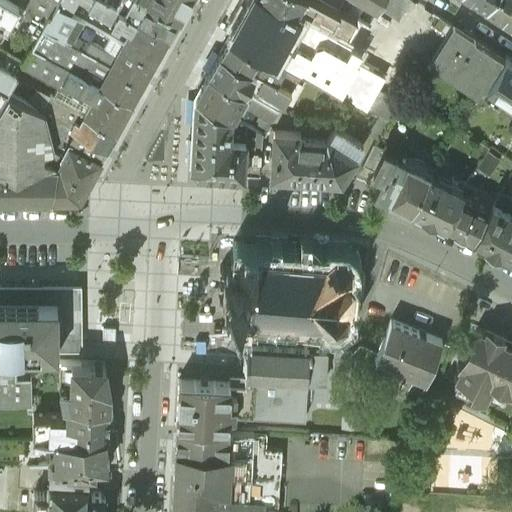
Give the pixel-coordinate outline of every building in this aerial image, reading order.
[(0,0),(0,13),(3,16),(10,5),(0,0)] [(29,0),(17,23),(36,35),(43,23),(55,1),(55,0),(29,0)] [(166,33),(107,0),(91,0),(87,7),(118,25),(121,22),(129,27),(123,39),(153,55),(166,33)] [(177,12),(154,0),(107,0),(166,33),(177,12)] [(184,0),(154,0),(177,12),(184,0)] [(294,6),(282,0),(248,0),(246,5),(283,25),(294,6)] [(282,0),(294,6),(297,0),(298,0),(301,1),(303,0),(311,0),(309,5),(325,13),(323,17),(348,30),(356,15),(345,9),(337,5),(327,0),(282,0)] [(339,0),(337,5),(345,9),(350,0),(339,0)] [(360,0),(377,9),(378,6),(381,0),(360,0)] [(410,0),(381,0),(378,6),(399,19),(410,0)] [(511,0),(485,0),(484,3),(510,20),(511,16),(511,0)] [(153,55),(123,39),(116,51),(76,30),(84,16),(55,1),(43,23),(141,77),(153,55)] [(283,25),(246,5),(231,31),(285,61),(301,69),(315,43),(300,35),(296,43),(283,35),(277,45),(274,43),(283,25)] [(3,16),(0,13),(0,31),(2,32),(5,26),(10,29),(14,22),(3,16)] [(323,29),(295,13),(294,16),(293,16),(287,27),(300,35),(315,43),(323,29)] [(141,77),(43,23),(36,35),(32,40),(67,61),(131,97),(141,77)] [(504,58),(451,23),(444,33),(427,61),(451,76),(455,70),(484,89),(487,85),(504,58)] [(315,43),(301,69),(312,75),(351,97),(370,67),(356,60),(361,51),(323,29),(315,43)] [(265,50),(231,31),(220,51),(255,69),(265,50)] [(67,61),(32,40),(23,58),(59,80),(61,76),(67,61)] [(23,58),(0,44),(0,82),(7,86),(16,70),(23,58)] [(255,69),(220,51),(209,71),(243,89),(246,85),(255,90),(257,88),(284,102),(290,89),(275,80),(255,69)] [(504,58),(487,85),(511,101),(511,60),(505,56),(504,58)] [(90,92),(86,99),(57,83),(52,90),(115,125),(131,97),(67,61),(61,76),(90,92)] [(301,69),(285,61),(275,80),(290,89),(295,80),(298,75),(301,69)] [(370,67),(351,97),(390,119),(401,102),(377,89),(384,75),(370,67)] [(312,75),(301,69),(298,75),(309,80),(312,75)] [(52,90),(16,70),(7,86),(43,107),(106,141),(115,125),(52,90)] [(243,89),(209,71),(196,95),(230,114),(232,110),(238,100),(242,102),(242,103),(271,119),(278,108),(243,89)] [(290,89),(284,102),(292,106),(303,84),(295,80),(290,89)] [(43,107),(8,87),(0,101),(0,193),(49,193),(57,159),(43,152),(42,146),(52,143),(43,107)] [(230,114),(196,95),(191,164),(197,169),(259,173),(261,131),(235,117),(230,114)] [(106,141),(43,107),(52,143),(42,146),(43,152),(57,159),(69,137),(99,154),(106,141)] [(326,137),(300,139),(300,133),(274,130),(271,174),(341,178),(362,143),(335,123),(326,137)] [(99,154),(69,137),(57,159),(49,193),(78,193),(99,154)] [(374,144),(366,156),(367,157),(363,163),(373,168),(383,149),(374,144)] [(407,160),(383,149),(373,168),(373,169),(382,173),(375,188),(411,205),(428,171),(431,165),(410,155),(407,160)] [(440,157),(431,172),(428,171),(421,186),(423,187),(412,208),(444,224),(461,193),(465,186),(438,175),(440,172),(444,171),(449,162),(440,157)] [(494,198),(492,198),(488,206),(482,216),(481,219),(472,237),(508,255),(511,248),(511,197),(498,190),(494,198)] [(461,193),(444,224),(472,237),(481,219),(482,216),(488,206),(461,193)] [(257,251),(258,250),(260,248),(257,245),(255,247),(254,247),(254,246),(242,245),(242,247),(241,246),(239,244),(236,246),(238,248),(238,249),(233,248),(230,251),(229,257),(233,260),(238,261),(237,266),(225,266),(222,262),(219,264),(222,268),(219,268),(218,287),(221,287),(217,290),(220,293),(223,290),(235,291),(235,297),(230,296),(226,300),(225,305),(229,309),(234,309),(231,312),(233,314),(236,312),(250,313),(252,315),(254,313),(252,311),(267,311),(267,315),(270,315),(270,312),(285,312),(284,316),(288,316),(288,313),(302,314),(302,317),(305,318),(306,314),(321,315),(326,321),(324,324),(327,326),(329,323),(336,323),(337,326),(340,325),(339,322),(344,317),(347,319),(348,316),(346,315),(346,308),(349,307),(348,305),(349,304),(350,306),(352,305),(351,303),(355,299),(357,300),(358,297),(357,296),(357,290),(359,290),(359,287),(357,287),(358,281),(360,281),(358,278),(357,278),(352,273),(354,272),(353,271),(351,272),(352,269),(349,268),(350,261),(353,260),(352,257),(349,258),(344,252),(346,250),(343,248),(341,251),(334,250),(333,247),(330,248),(332,251),(325,256),(310,255),(310,252),(307,252),(307,254),(293,254),(293,250),(290,250),(290,253),(275,252),(275,249),(272,249),(272,252),(257,251)] [(81,347),(80,283),(0,283),(0,347),(15,348),(81,347)] [(441,339),(390,319),(377,353),(412,367),(409,376),(424,382),(441,339)] [(103,326),(102,340),(114,341),(115,326),(103,326)] [(511,338),(510,342),(476,326),(463,352),(465,353),(454,376),(471,385),(468,391),(485,400),(494,380),(511,388),(511,338)] [(324,350),(265,346),(266,335),(251,334),(250,344),(246,344),(246,355),(244,355),(243,367),(245,367),(244,377),(244,378),(306,382),(306,381),(322,381),(324,350)] [(16,379),(15,348),(0,347),(0,404),(31,404),(31,384),(19,384),(13,380),(16,379)] [(350,351),(333,350),(332,374),(349,375),(350,351)] [(104,362),(67,360),(66,365),(71,365),(70,383),(59,384),(62,403),(65,403),(65,399),(107,401),(108,385),(104,362)] [(230,380),(178,378),(175,424),(227,427),(228,413),(305,418),(306,382),(244,378),(244,377),(230,376),(230,380)] [(424,382),(409,376),(402,392),(418,398),(424,382)] [(107,401),(65,399),(65,403),(66,403),(66,412),(62,413),(61,412),(61,411),(48,412),(33,413),(34,434),(54,433),(107,431),(108,423),(110,423),(113,420),(114,413),(112,410),(110,410),(112,401),(107,401)] [(227,427),(175,424),(175,434),(175,440),(253,444),(253,438),(254,428),(227,427)] [(107,431),(54,433),(55,450),(53,450),(48,454),(49,465),(64,464),(64,468),(94,469),(94,462),(107,462),(107,448),(109,446),(110,444),(110,441),(109,439),(107,437),(107,431)] [(253,444),(175,440),(170,511),(279,511),(283,446),(253,444)] [(89,481),(49,479),(48,492),(36,491),(35,511),(102,511),(103,501),(104,502),(104,496),(99,490),(93,489),(92,491),(88,491),(89,481)] [(419,511),(425,493),(397,492),(389,511),(419,511)]
